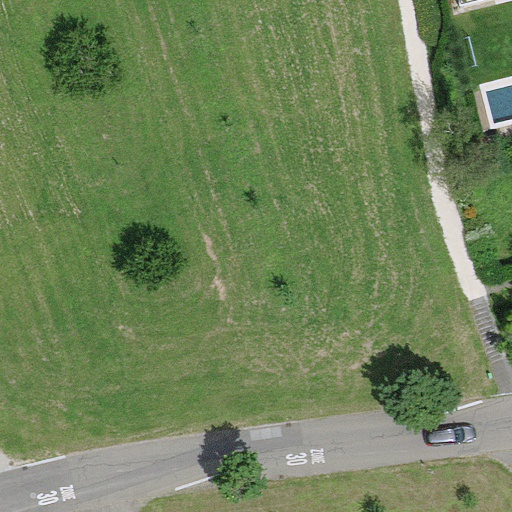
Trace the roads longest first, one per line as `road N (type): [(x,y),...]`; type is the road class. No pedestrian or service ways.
road 1 (unclassified): [(0,491),(264,449)]
road 2 (residential): [(511,421),(264,449)]
